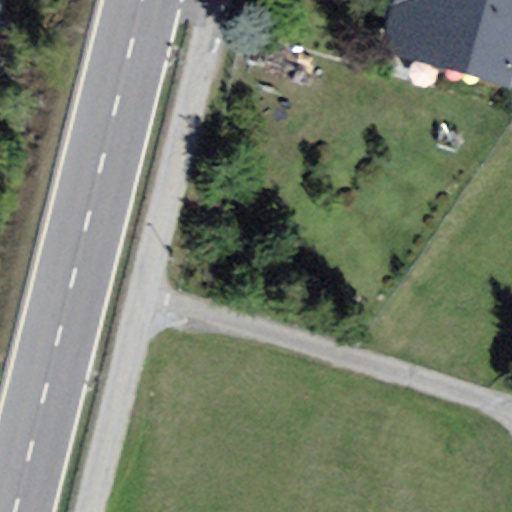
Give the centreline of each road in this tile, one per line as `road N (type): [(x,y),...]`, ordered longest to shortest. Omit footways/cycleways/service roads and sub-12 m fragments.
road 1 (secondary): [(139,0),(11,511)]
road 2 (unclassified): [(223,0),(97,511)]
